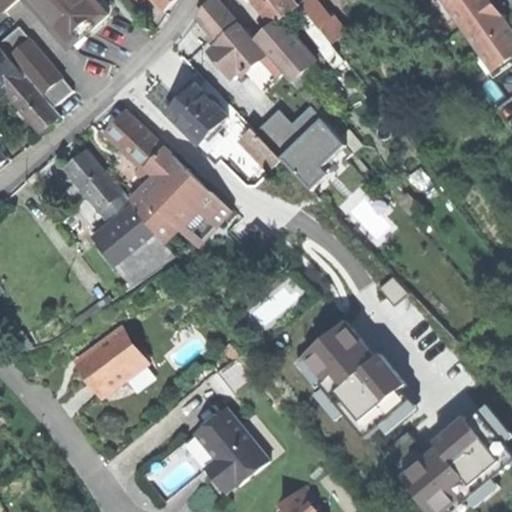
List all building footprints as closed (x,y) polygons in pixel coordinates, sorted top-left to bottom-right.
[(16,0),(29,0),(74,49),(91,34),(110,16),(95,0),(0,0),(0,13),(1,14),(16,0)] [(177,3),(180,0),(155,0),(167,12),(177,3)] [(202,18),(224,42),(243,26),(219,0),(217,0),(210,9),(202,18)] [(258,0),(278,26),(295,13),(301,8),(294,0),(258,0)] [(318,0),(312,0),(304,6),(315,20),(322,29),(334,20),(318,0)] [(497,59),(502,66),(511,59),(511,28),(503,15),(501,17),(489,0),(446,0),(487,58),(497,59)] [(304,6),(301,8),(295,13),(306,27),(315,20),(304,6)] [(336,18),(334,20),(322,29),(335,45),(349,34),(336,18)] [(241,73),(245,78),(272,55),(269,52),(262,43),(245,24),(243,26),(224,42),(211,53),(234,79),(241,73)] [(75,91),(20,29),(0,47),(0,49),(24,76),(53,110),(75,91)] [(274,32),(262,43),(269,52),(282,41),(274,32)] [(306,68),(282,41),(269,52),(272,55),(293,79),(306,68)] [(0,97),(4,94),(24,76),(0,49),(0,97)] [(495,71),(502,66),(497,59),(487,58),(495,71)] [(4,94),(43,137),(52,129),(62,120),(53,110),(24,76),(4,94)] [(171,116),(204,148),(219,133),(231,120),(198,88),(184,103),(171,116)] [(145,173),(154,163),(167,150),(129,114),(117,126),(107,137),(145,173)] [(277,142),(318,186),(328,177),(315,164),(320,160),(291,129),(277,142)] [(244,142),(274,172),(284,162),(255,131),(244,142)] [(226,140),(219,133),(204,148),(211,155),(226,140)] [(154,163),(167,176),(180,162),(167,150),(154,163)] [(0,168),(8,162),(0,151),(0,168)] [(68,172),(92,201),(113,183),(89,155),(78,164),(68,172)] [(136,207),(139,211),(155,232),(201,184),(180,162),(167,176),(136,207)] [(216,170),(202,185),(214,196),(202,209),(222,227),(247,199),(216,170)] [(92,201),(103,214),(124,197),(113,183),(92,201)] [(201,184),(155,232),(160,237),(167,246),(182,231),(202,209),(214,196),(202,185),(201,184)] [(119,213),(126,222),(139,211),(136,207),(132,202),(119,213)] [(222,227),(202,209),(182,231),(202,249),(222,227)] [(100,243),(120,268),(160,237),(155,232),(139,211),(126,222),(100,243)] [(167,246),(160,237),(120,268),(134,287),(176,257),(167,246)] [(372,357),(344,321),(299,356),(328,393),(332,389),(372,357)] [(129,327),(121,333),(146,366),(153,360),(129,327)] [(87,381),(102,401),(104,399),(99,393),(120,378),(125,384),(147,368),(146,366),(121,333),(120,331),(75,365),(87,381)] [(358,421),(402,386),(376,354),(372,357),(332,389),(358,421)] [(213,475),(228,493),(235,488),(236,490),(267,466),(225,412),(194,436),(201,446),(208,455),(210,453),(217,461),(222,468),(213,475)] [(461,416),(430,441),(434,446),(463,480),(466,485),(497,460),(461,416)] [(463,480),(434,446),(398,476),(427,511),(442,511),(459,499),(451,490),(463,480)] [(223,497),(228,493),(213,475),(222,468),(217,461),(203,472),(223,497)] [(310,511),(305,505),(309,501),(299,488),(277,507),(278,508),(280,511),(310,511)]
